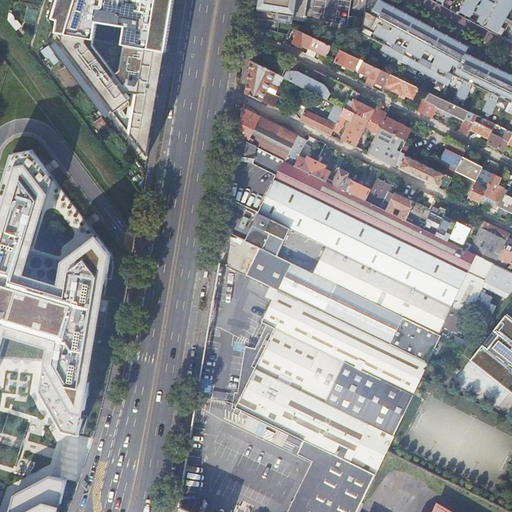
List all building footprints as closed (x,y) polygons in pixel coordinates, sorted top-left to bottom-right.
[(57,0),(52,19),(57,20),(56,32),(68,34),(94,39),(97,23),(124,28),(121,44),(129,45),(166,52),(173,0),(57,0)] [(261,0),(258,18),(280,21),(282,13),(306,17),(308,0),(261,0)] [(511,77),(472,58),(477,48),(466,42),(464,46),(378,0),(366,0),(362,27),(388,41),(383,51),(450,86),(455,77),(466,82),(457,99),(465,102),(473,85),(493,95),(485,112),(492,116),(501,98),(511,103),(511,77)] [(504,34),(511,19),(511,0),(467,0),(462,12),(504,34)] [(308,48),(313,38),(298,30),(293,42),(303,47),(303,46),(308,48)] [(94,39),(68,34),(63,64),(137,160),(149,158),(166,52),(129,45),(121,44),(116,77),(92,52),(94,39)] [(326,57),(332,46),(313,38),(308,48),(306,54),(313,57),(316,51),(326,57)] [(363,61),(341,50),(335,62),(354,71),(355,69),(358,71),(363,61)] [(300,62),(291,58),(287,65),(296,70),(300,62)] [(284,78),(251,61),(247,86),(245,96),(249,98),(250,95),(274,106),(279,97),(275,95),(278,88),(279,88),(284,78)] [(372,88),(375,82),(381,70),(363,61),(358,71),(358,72),(368,77),(364,84),(372,88)] [(412,97),(417,87),(381,70),(375,82),(384,86),(386,80),(389,81),(387,86),(393,89),(392,90),(405,96),(406,94),(412,97)] [(287,72),(284,78),(344,110),(345,108),(350,96),(337,89),(331,94),(329,90),(325,85),(298,72),(287,72)] [(353,90),(350,96),(345,108),(380,126),(386,115),(379,111),(378,113),(374,110),(356,101),(360,93),(353,90)] [(471,130),(477,116),(426,91),(417,111),(430,118),(436,107),(464,121),(459,131),(468,136),(471,130)] [(369,133),(375,136),(380,127),(380,126),(345,108),(344,110),(336,125),(334,128),(339,131),(346,118),(351,120),(341,139),(355,147),(366,128),(370,130),(369,133)] [(241,123),(238,138),(283,160),(294,166),(306,144),(308,140),(243,109),(241,123)] [(334,128),(336,125),(305,110),(300,120),(331,135),(334,128)] [(392,118),(386,115),(380,126),(380,127),(406,141),(411,130),(391,120),(392,118)] [(488,139),(495,125),(487,121),(484,126),(481,125),(482,122),(480,121),(482,118),(477,116),(471,130),(488,139)] [(508,143),(511,135),(511,132),(495,125),(488,139),(486,142),(504,151),(508,143)] [(401,153),(406,141),(380,127),(375,136),(374,140),(369,148),(367,153),(397,167),(400,153),(401,153)] [(283,160),(238,138),(236,149),(234,161),(252,163),(275,175),(283,160)] [(443,173),(401,153),(400,153),(397,167),(440,188),(440,187),(446,190),(456,171),(463,157),(466,151),(449,143),(439,164),(446,167),(443,173)] [(312,148),(306,144),(294,166),(310,174),(316,161),(308,156),(312,148)] [(0,511),(60,511),(124,274),(33,155),(7,162),(0,184),(0,511)] [(482,167),(463,157),(456,171),(476,181),(482,167)] [(276,175),(258,213),(452,307),(477,255),(435,235),(422,229),(405,221),(398,217),(392,214),(386,211),(364,200),(346,191),(326,181),(310,174),(294,166),(283,160),(276,175)] [(325,165),(316,161),(310,174),(326,181),(330,172),(323,169),(325,165)] [(335,164),(330,172),(326,181),(346,191),(351,180),(346,177),(348,174),(340,170),(341,167),(335,164)] [(500,179),(493,175),(486,189),(483,194),(495,200),(486,211),(495,215),(500,207),(502,203),(498,201),(503,189),(497,186),(500,179)] [(369,196),(367,195),(364,200),(386,211),(393,195),(388,192),(390,186),(377,179),(369,196)] [(369,189),(351,180),(346,191),(364,200),(367,195),(369,189)] [(486,189),(475,184),(468,197),(479,203),(483,194),(486,189)] [(394,193),(393,195),(386,211),(392,214),(395,207),(401,210),(398,217),(405,221),(414,203),(394,193)] [(511,197),(506,194),(502,203),(500,207),(511,212),(511,197)] [(437,198),(431,195),(427,204),(433,207),(435,203),(437,198)] [(415,201),(414,203),(405,221),(422,229),(432,210),(415,201)] [(438,204),(435,203),(433,207),(432,210),(422,229),(435,235),(448,209),(444,207),(442,211),(437,208),(438,204)] [(245,240),(259,247),(277,256),(287,235),(310,246),(304,258),(317,264),(313,274),(402,317),(439,335),(452,307),(258,213),(245,240)] [(510,234),(484,221),(469,251),(477,255),(495,264),(499,257),(508,238),(510,234)] [(457,222),(448,240),(461,247),(463,243),(464,244),(468,235),(470,237),(475,227),(473,226),(473,224),(469,222),(467,224),(466,223),(464,226),(457,222)] [(511,240),(508,238),(499,257),(511,263),(511,240)] [(246,275),(277,290),(389,345),(402,317),(313,274),(277,256),(259,247),(246,275)] [(267,325),(275,329),(411,395),(427,363),(389,345),(277,290),(262,322),(267,325)] [(511,320),(506,315),(494,331),(499,335),(488,349),(483,345),(470,361),(510,393),(511,390),(511,320)] [(441,337),(402,317),(389,345),(427,363),(441,337)] [(275,329),(267,325),(253,350),(244,347),(242,362),(255,369),(275,329)] [(411,395),(275,329),(255,369),(394,436),(411,395)] [(235,409),(255,369),(242,362),(236,393),(234,393),(232,407),(235,409)] [(444,371),(430,365),(424,378),(438,385),(444,371)] [(375,475),(394,436),(255,369),(235,409),(233,413),(239,415),(240,414),(244,416),(244,414),(245,414),(246,415),(247,412),(303,440),(330,453),(351,463),(375,475)] [(245,414),(244,414),(273,428),(287,435),(284,440),(300,448),(303,440),(247,412),(246,415),(245,414)] [(288,511),(301,511),(330,453),(303,440),(300,448),(297,453),(312,461),(288,511)] [(356,511),(375,475),(351,463),(330,453),(301,511),(356,511)] [(401,487),(418,495),(425,482),(407,473),(401,487)]
